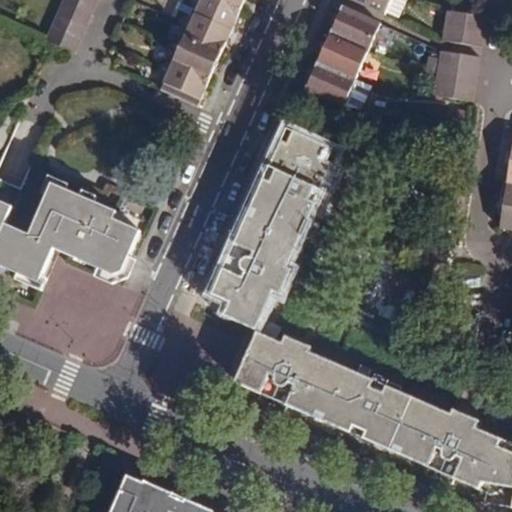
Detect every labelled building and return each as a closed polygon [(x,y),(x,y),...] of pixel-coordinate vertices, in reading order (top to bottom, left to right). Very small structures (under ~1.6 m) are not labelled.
[(94,3),(86,0),(61,0),(60,3),(88,16),(94,3)] [(237,0),(191,0),(195,10),(233,27),(244,3),(237,0)] [(390,0),(352,0),(384,15),(390,0)] [(83,28),(88,16),(60,3),(55,16),(83,28)] [(337,26),(332,36),(363,50),(367,52),(373,40),(370,33),(375,22),(345,8),(341,17),(337,26)] [(223,49),(233,27),(195,10),(179,16),(186,32),(223,49)] [(448,10),(446,26),(484,31),(486,20),(486,17),(448,10)] [(337,26),(341,17),(335,15),(331,23),(337,26)] [(78,39),(83,28),(55,16),(50,27),(78,39)] [(373,40),(380,24),(375,22),(370,33),(373,40)] [(484,31),(446,26),(443,41),(481,48),(484,31)] [(73,50),(78,39),(50,27),(45,38),(73,50)] [(223,49),(186,32),(169,38),(175,56),(213,73),(223,49)] [(320,63),(350,77),(355,79),(361,67),(358,61),(363,50),(332,36),(328,45),(324,55),(320,63)] [(324,55),(328,45),(323,43),(318,52),(324,55)] [(367,52),(363,50),(358,61),(361,67),(367,52)] [(439,61),(438,66),(477,73),(480,58),(440,51),(439,61)] [(175,56),(161,61),(167,77),(161,89),(198,105),(213,73),(175,56)] [(438,66),(439,61),(431,59),(428,71),(437,73),(438,66)] [(350,77),(320,63),(316,73),(312,81),(308,90),(343,106),(348,95),(345,88),(350,77)] [(477,73),(438,66),(437,73),(436,80),(475,87),(477,73)] [(312,81),(316,73),(309,70),(306,78),(312,81)] [(348,95),(355,79),(350,77),(345,88),(348,95)] [(475,87),(436,80),(435,95),(472,102),(475,87)] [(350,107),(362,110),(367,91),(354,88),(350,107)] [(288,140),(294,127),(288,125),(282,137),(288,140)] [(288,140),(282,137),(235,239),(229,235),(216,262),(222,265),(210,290),(231,300),(263,315),(274,290),(280,292),(287,278),(278,273),(276,272),(281,262),(287,264),(310,213),(305,211),(310,198),(322,204),(328,191),(322,189),(340,148),(294,127),(288,140)] [(0,265),(18,274),(37,282),(52,247),(96,267),(118,277),(129,255),(141,230),(114,218),(117,211),(52,181),(29,233),(6,223),(14,205),(0,199),(0,265)] [(511,183),(508,183),(503,182),(498,209),(503,210),(502,217),(500,229),(511,230),(511,183)] [(322,204),(310,198),(305,211),(310,213),(316,215),(322,204)] [(426,259),(446,262),(450,236),(430,232),(426,259)] [(129,255),(118,277),(125,280),(135,257),(129,255)] [(292,267),(287,264),(281,262),(276,272),(278,273),(287,278),(287,276),(292,267)] [(116,282),(118,277),(96,267),(95,272),(116,282)] [(15,280),(34,288),(37,282),(18,274),(15,280)] [(37,282),(34,288),(44,292),(47,286),(37,282)] [(263,315),(231,300),(225,313),(256,327),(263,315)] [(370,382),(307,352),(306,355),(294,349),(298,339),(284,333),(281,339),(256,327),(232,380),(255,390),(252,396),(281,408),(283,403),(309,415),(312,408),(325,414),(321,420),(386,449),(389,442),(402,447),(398,454),(424,466),(421,472),(448,484),(450,478),(494,497),(498,497),(502,494),(505,482),(509,454),(510,450),(497,444),(499,438),(475,428),(478,420),(465,414),(461,425),(447,420),(449,417),(398,394),(397,396),(384,391),(388,379),(374,374),(370,382)] [(311,345),(298,339),(294,349),(306,355),(307,352),(311,345)] [(397,396),(398,394),(401,385),(388,379),(384,391),(397,396)] [(452,409),(449,417),(447,420),(461,425),(465,414),(452,409)] [(220,511),(126,471),(108,511),(220,511)]
